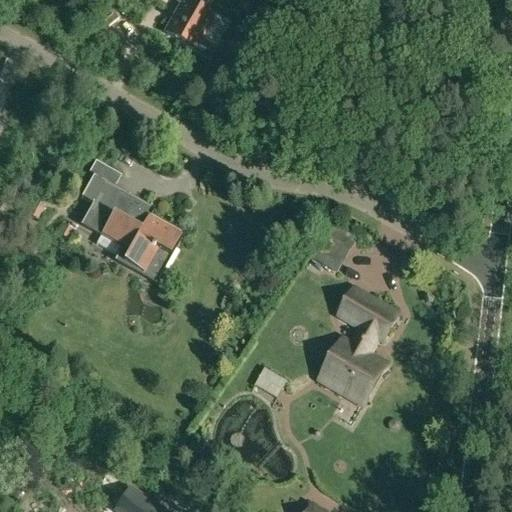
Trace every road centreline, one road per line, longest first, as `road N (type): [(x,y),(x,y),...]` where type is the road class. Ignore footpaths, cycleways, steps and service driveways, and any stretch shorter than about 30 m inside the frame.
road 1 (residential): [(0,40),(198,159),(405,225),(463,262),(495,269)]
road 2 (tertiary): [(465,511),(495,269)]
road 3 (tertiary): [(495,269),(511,99)]
